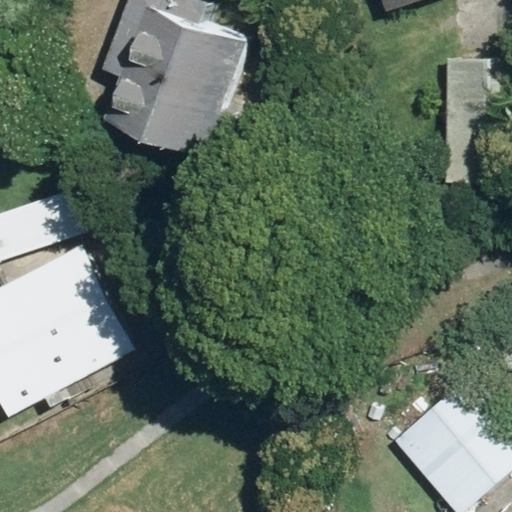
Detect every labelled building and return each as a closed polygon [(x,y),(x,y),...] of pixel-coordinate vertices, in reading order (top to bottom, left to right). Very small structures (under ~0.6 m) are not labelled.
[(133,0),(118,47),(134,52),(112,117),(211,151),(251,35),(186,13),(190,0),(133,0)] [(511,55),(454,55),(452,180),(511,181),(511,55)] [(0,260),(93,233),(79,186),(0,209),(0,260)] [(141,349),(83,242),(0,286),(0,387),(15,416),(141,349)] [(463,511),(469,511),(511,474),(511,411),(476,371),(399,440),(463,511)] [(511,511),(511,503),(502,511),(511,511)]
